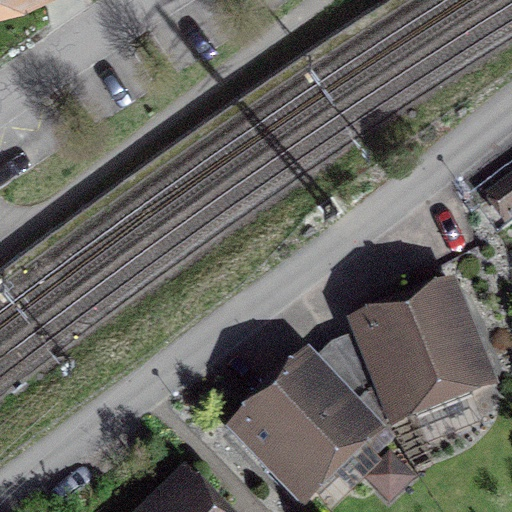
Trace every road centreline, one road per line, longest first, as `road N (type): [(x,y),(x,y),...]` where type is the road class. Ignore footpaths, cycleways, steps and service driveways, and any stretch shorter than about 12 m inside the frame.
road 1 (residential): [(511,107),(0,494)]
road 2 (residential): [(0,98),(143,0)]
